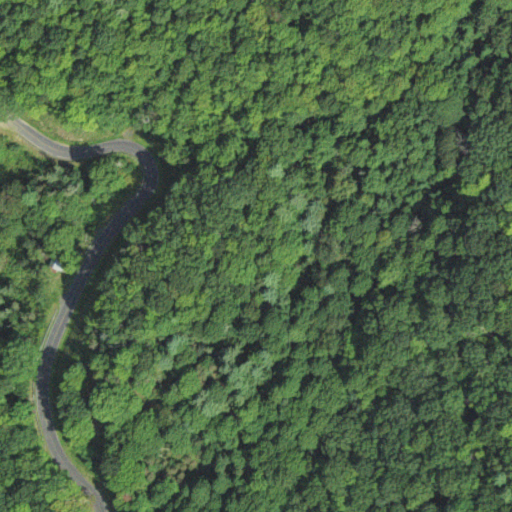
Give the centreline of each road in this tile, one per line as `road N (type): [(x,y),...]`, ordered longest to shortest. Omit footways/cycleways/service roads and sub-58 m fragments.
road 1 (residential): [(105,511),(100,494),(50,435),(43,396),(48,353),(109,232)]
road 2 (residential): [(109,232),(145,192),(150,164),(119,145),(55,148),(0,111)]
